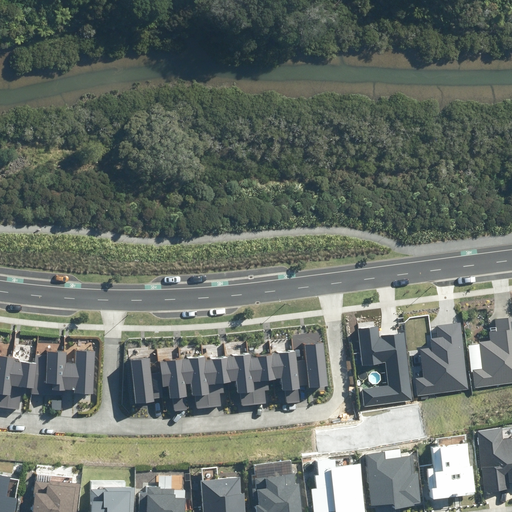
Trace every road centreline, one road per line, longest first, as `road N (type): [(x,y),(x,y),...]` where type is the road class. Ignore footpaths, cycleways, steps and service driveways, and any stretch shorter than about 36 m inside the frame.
road 1 (residential): [(108,427),(328,410),(340,391),(327,283)]
road 2 (residential): [(327,283),(114,299)]
road 3 (residential): [(511,260),(327,283)]
road 4 (residential): [(114,299),(108,427)]
